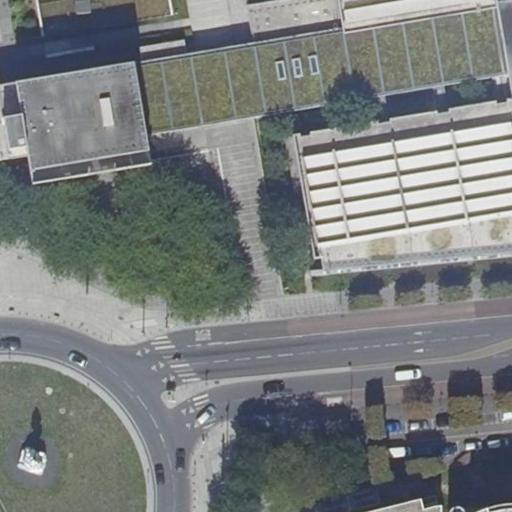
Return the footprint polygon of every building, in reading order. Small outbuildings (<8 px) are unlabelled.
[(0,149),(20,146),(22,154),(141,134),(231,118),(368,95),(379,93),(427,85),(438,83),(486,75),(490,99),(442,107),(431,109),(383,117),(372,119),(304,131),(304,134),(294,135),(293,133),(287,133),(289,147),(296,188),(308,257),(314,256),(314,251),(323,251),(324,267),(304,269),(305,274),(511,254),(511,0),(258,0),(241,3),(247,42),(213,48),(181,53),(178,38),(133,46),(136,59),(0,83),(0,149)] [(442,107),(438,83),(427,85),(431,109),(442,107)] [(383,117),(379,93),(368,95),(372,119),(383,117)] [(27,183),(145,163),(141,134),(22,154),(27,183)] [(20,146),(0,149),(0,157),(22,154),(20,146)] [(289,147),(283,148),(290,189),(296,188),(289,147)] [(441,511),(441,510),(437,511),(435,510),(433,501),(415,506),(414,503),(398,507),(399,509),(388,511),(385,511),(385,510),(378,511),(441,511)]
